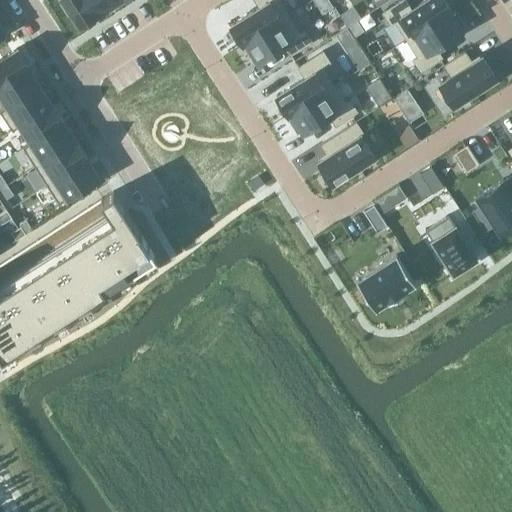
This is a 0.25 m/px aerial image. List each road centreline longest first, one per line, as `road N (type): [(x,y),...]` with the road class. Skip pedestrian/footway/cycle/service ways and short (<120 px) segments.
road 1 (residential): [(511,94),(337,208),(320,209),(287,181),(182,17)]
road 2 (residential): [(80,79),(159,202)]
